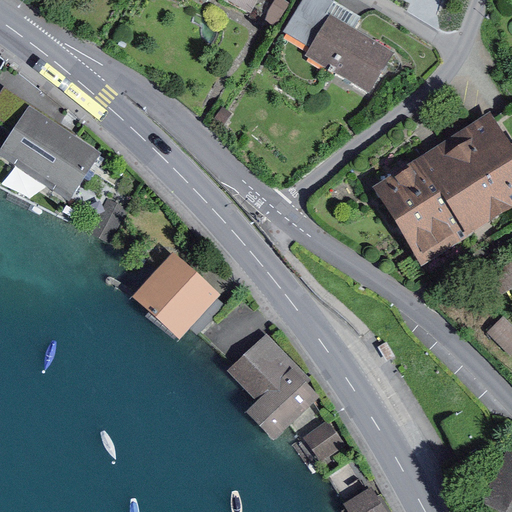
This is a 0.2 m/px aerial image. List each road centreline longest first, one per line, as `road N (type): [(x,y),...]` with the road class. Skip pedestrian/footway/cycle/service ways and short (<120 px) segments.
road 1 (secondary): [(425,511),(357,392),(283,290),(142,136),(28,40)]
road 2 (residential): [(28,40),(65,44),(133,83),(279,213)]
road 3 (residential): [(279,213),(426,316),(511,402)]
road 4 (residential): [(480,0),(443,75),(279,213)]
